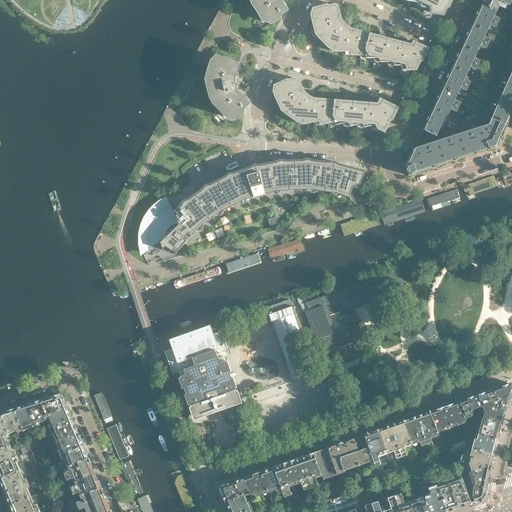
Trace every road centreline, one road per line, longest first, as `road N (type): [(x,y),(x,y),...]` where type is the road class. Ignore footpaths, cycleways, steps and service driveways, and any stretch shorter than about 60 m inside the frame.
road 1 (residential): [(218,511),(205,478),(511,373)]
road 2 (residential): [(0,403),(59,385),(72,391),(122,511)]
road 3 (residential): [(423,97),(273,59)]
road 4 (residential): [(511,154),(409,190),(392,173),(393,159)]
road 5 (residential): [(393,159),(254,144)]
